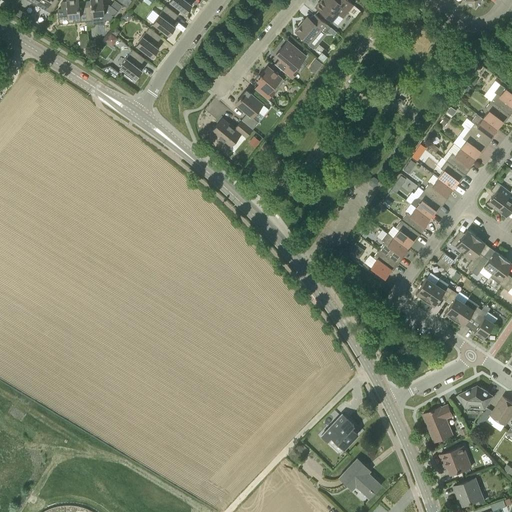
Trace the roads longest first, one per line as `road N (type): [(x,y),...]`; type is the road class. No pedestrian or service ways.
road 1 (tertiary): [(388,402),(281,242),(136,115)]
road 2 (track): [(200,511),(0,397)]
road 3 (residential): [(476,355),(397,297),(462,206)]
road 4 (track): [(228,511),(368,365)]
road 5 (residential): [(136,115),(217,0)]
road 6 (tertiary): [(136,115),(25,46)]
